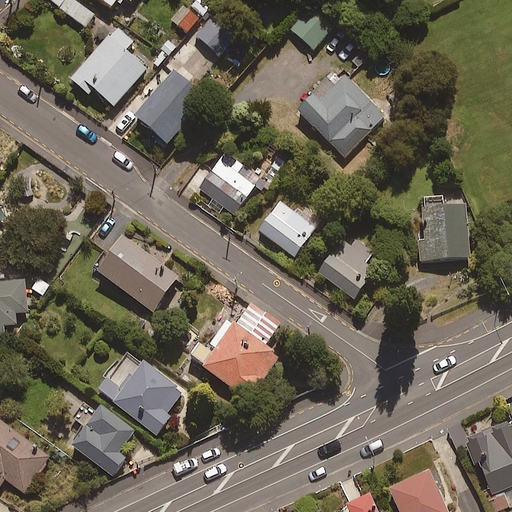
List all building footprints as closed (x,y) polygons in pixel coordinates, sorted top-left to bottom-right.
[(95,16),(74,0),(44,0),(85,30),(95,16)] [(92,0),(110,13),(120,0),(130,7),(135,0),(92,0)] [(200,21),(184,8),(171,23),(187,36),(200,21)] [(332,31),(309,11),(290,33),(313,53),(332,31)] [(233,44),(210,23),(196,38),(219,59),(233,44)] [(133,45),(117,31),(71,83),(88,98),(93,93),(113,111),(145,74),(124,55),(133,45)] [(327,66),(345,45),(334,36),(316,57),(327,66)] [(206,105),(176,78),(136,123),(166,150),(206,105)] [(339,84),(333,78),(297,115),(345,161),(387,118),(345,78),(339,84)] [(263,181),(224,155),(199,193),(235,218),(254,188),(266,196),(286,167),(277,161),(263,181)] [(35,198),(30,171),(16,173),(20,200),(35,198)] [(469,262),(466,197),(418,199),(421,264),(469,262)] [(316,230),(281,205),(260,234),(295,259),(316,230)] [(343,240),(319,275),(354,300),(374,272),(366,265),(374,254),(356,241),(352,247),(343,240)] [(178,281),(121,242),(96,278),(153,317),(178,281)] [(0,287),(0,345),(4,345),(2,330),(16,328),(15,317),(28,316),(24,285),(0,287)] [(277,332),(247,310),(232,330),(227,326),(206,354),(200,350),(191,363),(247,404),(278,362),(263,351),(277,332)] [(182,398),(127,357),(98,395),(156,440),(170,422),(166,419),(182,398)] [(134,438),(100,414),(72,452),(112,480),(125,462),(120,457),(134,438)] [(16,441),(0,429),(0,489),(5,483),(24,497),(49,462),(17,438),(16,441)] [(511,440),(509,431),(465,445),(474,471),(481,469),(496,511),(497,511),(511,507),(511,440)] [(445,511),(429,476),(390,494),(398,511),(445,511)] [(374,511),(369,501),(347,511),(346,511),(374,511)]
